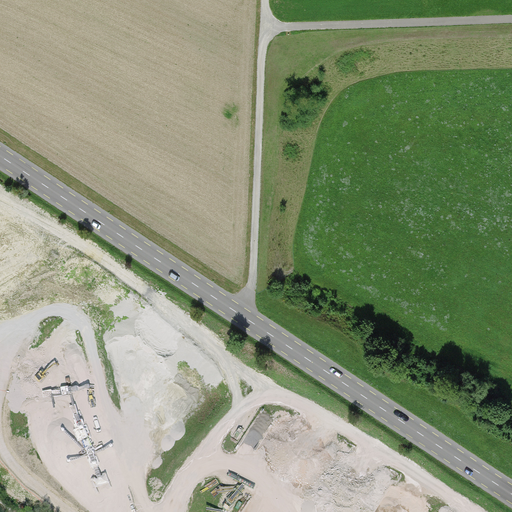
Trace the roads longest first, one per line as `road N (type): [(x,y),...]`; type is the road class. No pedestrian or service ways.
road 1 (primary): [(0,155),(511,494)]
road 2 (track): [(244,316),(267,0)]
road 3 (track): [(266,26),(511,19)]
